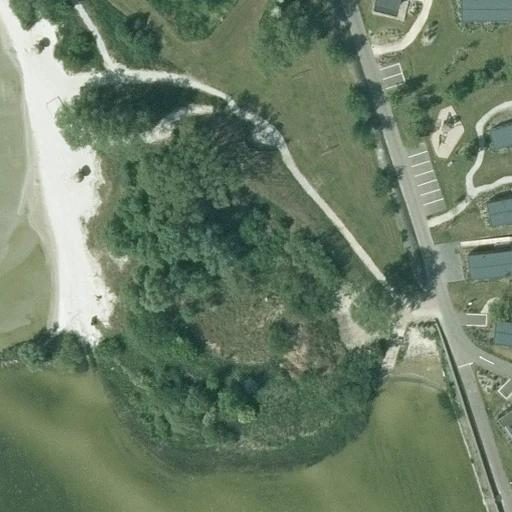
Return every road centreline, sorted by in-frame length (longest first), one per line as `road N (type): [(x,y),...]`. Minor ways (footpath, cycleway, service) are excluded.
road 1 (track): [(443,301),(408,302),(333,239),(270,203),(196,108),(137,10),(118,0)]
road 2 (track): [(270,203),(136,142),(71,148)]
